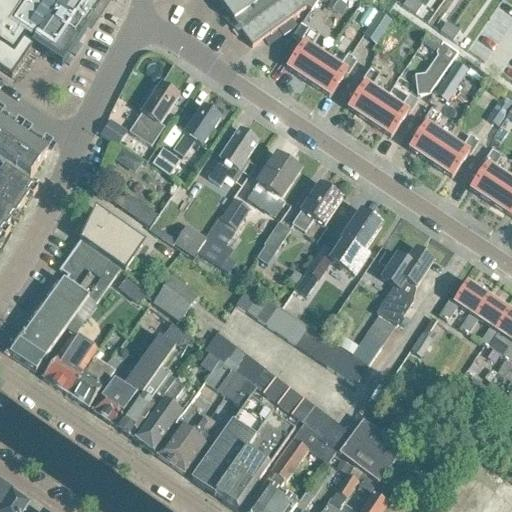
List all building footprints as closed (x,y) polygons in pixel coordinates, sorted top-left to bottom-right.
[(62,68),(85,33),(82,31),(103,0),(0,0),(0,71),(10,78),(29,50),(31,47),(35,50),(62,68)] [(327,0),(372,8),(376,0),(212,0),(251,52),(304,13),(309,16),(320,2),(322,0),(327,0)] [(408,15),(415,5),(408,1),(401,11),(408,15)] [(414,20),(421,10),(415,5),(408,15),(414,20)] [(375,49),(391,25),(380,17),(364,41),(375,49)] [(445,41),(452,31),(445,27),(438,37),(445,41)] [(452,46),(459,36),(452,31),(445,41),(452,46)] [(307,87),(323,63),(308,53),(316,41),(307,35),(298,49),(300,50),(285,73),(307,87)] [(456,60),(440,49),(434,58),(437,60),(423,80),(415,81),(417,101),(428,100),(428,99),(456,60)] [(323,63),(307,87),(329,102),(344,79),(346,80),(355,67),(346,61),(338,73),(323,63)] [(468,73),(463,82),(473,88),(478,80),(468,73)] [(368,128),(384,104),(369,94),(377,82),(368,76),(359,90),(360,91),(346,113),(368,128)] [(158,131),(177,102),(159,90),(147,108),(144,105),(137,114),(141,117),(140,119),(128,137),(134,141),(150,152),(163,133),(158,131)] [(498,131),(511,108),(511,106),(504,101),(500,107),(498,106),(486,124),(498,131)] [(384,104),(368,128),(390,142),(405,120),(407,121),(416,107),(408,102),(399,114),(384,104)] [(200,153),(205,145),(219,124),(201,112),(171,156),(182,163),(192,148),(200,153)] [(429,168),(446,144),(431,134),(439,122),(430,116),(421,131),(422,132),(407,154),(429,168)] [(0,165),(28,185),(48,155),(33,145),(0,122),(0,165)] [(234,187),(249,165),(246,163),(256,149),(238,136),(219,164),(219,165),(207,183),(219,191),(226,181),(234,187)] [(446,144),(429,168),(451,183),(466,161),(468,162),(478,148),(469,142),(461,154),(446,144)] [(136,175),(143,162),(123,149),(115,162),(136,175)] [(169,182),(180,167),(162,154),(151,169),(169,182)] [(490,209),(507,184),(491,174),(499,162),(491,156),(481,171),(483,172),(468,194),(490,209)] [(276,162),(246,205),(272,222),(282,207),(280,206),(299,177),(276,162)] [(2,175),(0,178),(0,242),(32,195),(2,175)] [(511,187),(507,184),(490,209),(511,223),(511,187)] [(323,232),(341,205),(318,190),(300,216),(301,217),(292,231),(304,239),(314,225),(323,232)] [(219,225),(235,235),(237,236),(249,214),(232,203),(219,225)] [(152,228),(157,218),(138,209),(133,218),(152,228)] [(79,247),(119,276),(123,279),(145,247),(144,246),(144,247),(94,214),(93,213),(86,229),(77,242),(79,243),(77,246),(79,247)] [(322,252),(294,295),(304,302),(330,265),(352,281),(366,261),(362,258),(380,232),(359,217),(340,245),(342,246),(333,260),(322,252)] [(225,250),(235,235),(219,225),(206,243),(197,257),(213,268),(225,250)] [(267,269),(290,234),(278,227),(263,250),(264,251),(256,263),(267,269)] [(175,245),(151,229),(147,235),(170,252),(175,245)] [(193,262),(206,243),(187,230),(173,249),(193,262)] [(119,277),(119,276),(79,247),(58,277),(59,278),(59,277),(66,282),(63,287),(62,286),(60,289),(56,286),(10,348),(15,352),(8,361),(34,378),(65,334),(70,339),(74,342),(96,311),(94,310),(118,277),(119,277)] [(395,260),(379,283),(398,296),(404,287),(414,293),(432,266),(414,254),(405,267),(395,260)] [(295,290),(301,280),(294,275),(287,285),(295,290)] [(180,325),(198,299),(172,281),(155,307),(180,325)] [(145,299),(125,283),(117,293),(137,309),(145,299)] [(472,322),(485,302),(465,288),(453,306),(449,303),(438,320),(447,326),(457,312),(468,319),(472,322)] [(244,317),(257,298),(246,291),(233,310),(244,317)] [(254,323),(267,304),(257,298),(244,317),(254,323)] [(388,299),(375,318),(396,332),(411,308),(399,300),(396,304),(388,299)] [(493,336),(506,316),(485,302),(472,322),(468,319),(458,334),(468,340),(477,325),(488,333),(493,336)] [(263,330),(276,311),(267,304),(254,323),(263,330)] [(273,337),(286,318),(281,314),(276,311),(263,330),(273,337)] [(488,353),(499,361),(509,346),(511,348),(511,319),(506,316),(493,336),(488,333),(478,348),(487,354),(488,353)] [(283,343),(297,324),(292,321),(286,318),(273,337),(283,343)] [(370,330),(387,342),(394,332),(377,321),(370,330)] [(294,350),(307,331),(297,324),(283,343),(294,350)] [(171,330),(161,344),(173,353),(191,344),(171,330)] [(380,351),(387,342),(370,330),(363,340),(380,351)] [(304,357),(317,338),(307,331),(294,350),(304,357)] [(422,357),(431,343),(421,337),(412,351),(422,357)] [(212,362),(224,346),(214,338),(202,355),(212,362)] [(313,363),(326,344),(317,338),(304,357),(313,363)] [(97,356),(74,342),(70,339),(41,383),(68,400),(90,367),(93,363),(97,356)] [(373,361),(380,351),(363,340),(356,350),(373,361)] [(135,397),(139,400),(158,374),(173,353),(161,344),(158,342),(121,393),(116,389),(109,390),(91,416),(113,431),(135,397)] [(323,370),(336,351),(326,344),(313,363),(323,370)] [(222,370),(234,353),(224,346),(212,362),(217,366),(222,370)] [(511,348),(509,346),(499,361),(504,365),(495,378),(502,383),(510,369),(508,367),(511,360),(511,348)] [(366,371),(373,361),(356,350),(350,360),(356,364),(366,371)] [(333,377),(346,358),(336,351),(323,370),(333,377)] [(231,377),(243,360),(234,353),(222,370),(231,377)] [(356,364),(350,360),(346,358),(333,377),(343,383),(356,364)] [(241,384),(253,368),(243,360),(231,377),(241,384)] [(90,367),(68,400),(88,413),(112,376),(117,367),(110,362),(104,371),(93,363),(90,367)] [(353,390),(366,371),(356,364),(343,383),(353,390)] [(231,377),(222,370),(217,366),(206,383),(203,387),(216,396),(239,413),(247,402),(253,394),(250,391),(241,384),(231,377)] [(250,391),(263,375),(253,368),(241,384),(250,391)] [(164,399),(166,400),(169,397),(168,396),(167,395),(174,385),(168,381),(158,374),(139,400),(135,397),(113,431),(131,443),(164,399)] [(260,399),(272,382),(263,375),(250,391),(253,394),(260,399)] [(275,410),(287,393),(272,382),(260,399),(275,410)] [(164,399),(131,443),(152,458),(180,418),(169,411),(183,392),(174,385),(167,395),(168,396),(169,397),(166,400),(164,399)] [(289,420),(301,404),(287,393),(275,410),(289,420)] [(213,500),(269,418),(247,402),(239,413),(224,435),(190,485),(213,500)] [(299,428),(311,411),(301,404),(289,420),(299,428)] [(308,435),(320,419),(311,411),(299,428),(302,430),(308,435)] [(293,434),(269,418),(213,500),(229,511),(238,511),(268,471),(293,434)] [(308,435),(318,443),(330,426),(320,419),(308,435)] [(207,443),(215,430),(203,421),(194,434),(193,433),(189,439),(176,430),(155,460),(183,479),(203,449),(207,442),(207,443)] [(328,451),(340,434),(330,426),(318,443),(328,451)] [(351,469),(362,477),(377,489),(401,457),(361,427),(350,441),(337,459),(351,469)] [(318,443),(308,435),(302,430),(292,445),(307,456),(326,469),(333,457),(327,452),(328,451),(318,443)] [(337,459),(350,441),(340,434),(328,451),(327,452),(333,457),(336,459),(337,459)] [(284,487),(307,456),(292,445),(274,471),(275,480),(251,511),(294,511),(296,510),(295,504),(286,498),(281,499),(280,501),(275,497),(280,490),(276,487),(279,483),(284,487)] [(345,479),(350,472),(339,465),(335,473),(345,479)] [(348,511),(343,508),(362,477),(351,469),(326,510),(325,510),(323,511),(348,511)] [(376,489),(365,482),(356,494),(367,501),(376,489)] [(404,511),(407,509),(379,489),(363,511),(404,511)] [(0,511),(25,511),(27,511),(10,500),(11,498),(0,490),(0,511)] [(304,511),(310,504),(303,499),(296,510),(294,511),(304,511)]
